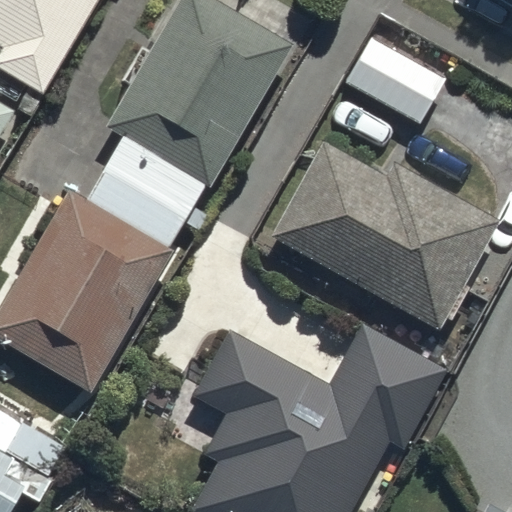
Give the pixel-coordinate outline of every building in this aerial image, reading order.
[(0,0),(0,50),(1,50),(0,51),(0,72),(41,97),(98,0),(0,0)] [(75,190),(0,311),(0,345),(89,395),(169,254),(166,253),(200,193),(207,196),(290,50),(204,0),(177,0),(102,131),(121,142),(89,198),(75,190)] [(444,79),(366,40),(342,88),(420,127),(444,79)] [(0,136),(17,106),(0,96),(0,136)] [(381,180),(321,145),(256,255),(365,318),(374,303),(435,339),(445,322),(452,326),(472,291),(463,286),(496,227),(389,166),(381,180)] [(217,465),(189,511),(353,511),(390,446),(402,453),(446,373),(358,325),(324,387),(227,334),(192,398),(221,414),(198,455),(217,465)] [(65,452),(0,413),(0,511),(13,511),(24,494),(41,504),(53,483),(49,480),(65,452)]
